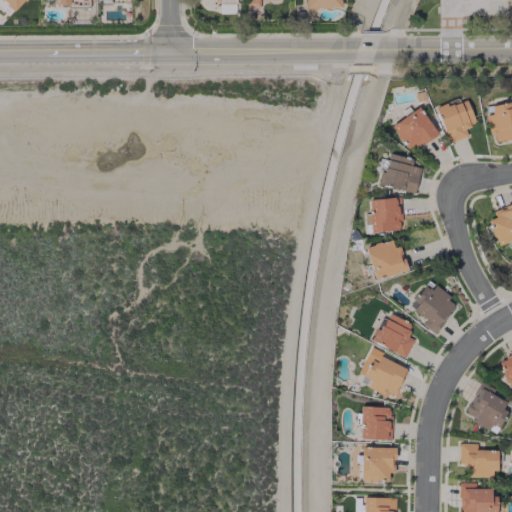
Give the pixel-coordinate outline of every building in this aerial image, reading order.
[(0,0),(0,4),(2,2),(13,11),(22,0),(0,0)] [(338,0),(303,0),(303,7),(339,8),(338,0)] [(433,109),(448,143),(466,136),(462,128),(475,123),(463,96),(433,109)] [(511,106),(508,107),(508,104),(491,104),(491,115),(486,115),(486,134),(493,134),(493,140),(511,139),(511,106)] [(389,123),(404,151),(434,135),(419,107),(389,123)] [(411,159),(386,153),(379,185),(413,193),(419,167),(410,165),(411,159)] [(368,231),(398,230),(397,197),(367,199),(368,231)] [(486,220),(495,245),(511,239),(511,202),(491,211),(493,217),(486,220)] [(404,271),(398,240),(364,247),(371,278),(404,271)] [(424,319),(420,324),(432,333),(455,304),(432,286),(429,291),(423,286),(407,306),(424,319)] [(371,343),(404,357),(411,339),(405,336),(411,323),(383,313),(371,343)] [(391,397),(404,368),(379,357),(381,352),(368,346),(356,373),(369,379),(366,386),(391,397)] [(496,361),(507,387),(511,385),(511,349),(504,353),(506,357),(496,361)] [(507,403),(490,394),(493,388),(478,382),(463,412),(470,416),(468,421),(486,430),(487,428),(493,431),(507,403)] [(358,438),(388,439),(389,407),(359,406),(358,438)] [(457,463),(468,464),(468,477),(493,478),(494,451),(475,450),(475,443),(458,443),(457,463)] [(393,448),(360,447),(359,480),(386,481),(386,473),(392,473),(393,448)] [(489,488),(474,488),(474,482),(457,483),(457,511),(494,511),(495,495),(490,495),(489,488)] [(393,511),(394,497),(362,496),(361,511),(393,511)]
